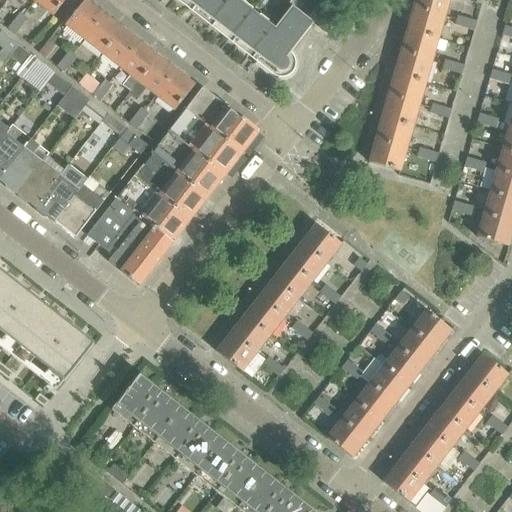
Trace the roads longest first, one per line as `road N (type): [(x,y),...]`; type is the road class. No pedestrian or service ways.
road 1 (residential): [(353,491),(143,329)]
road 2 (residential): [(353,491),(511,281)]
road 3 (residential): [(143,329),(294,129)]
road 4 (residential): [(294,129),(125,0)]
road 5 (residential): [(143,329),(0,217)]
road 6 (residential): [(294,129),(383,0)]
